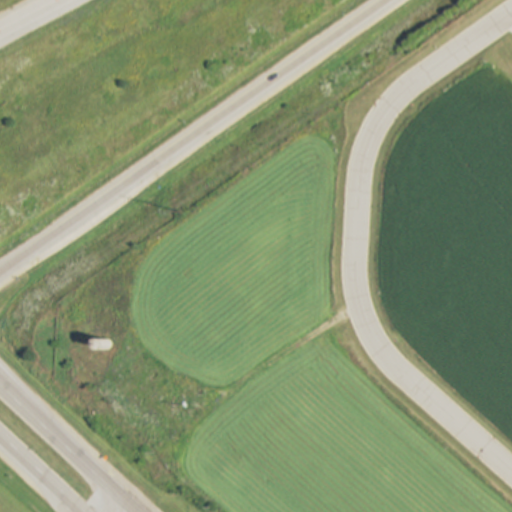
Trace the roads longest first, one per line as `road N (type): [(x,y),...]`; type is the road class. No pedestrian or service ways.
road 1 (residential): [(511,13),(411,86),(374,130),(361,166),(356,278),(380,351),(511,471)]
road 2 (motorway): [(0,280),(400,0)]
road 3 (primary): [(141,511),(0,382)]
